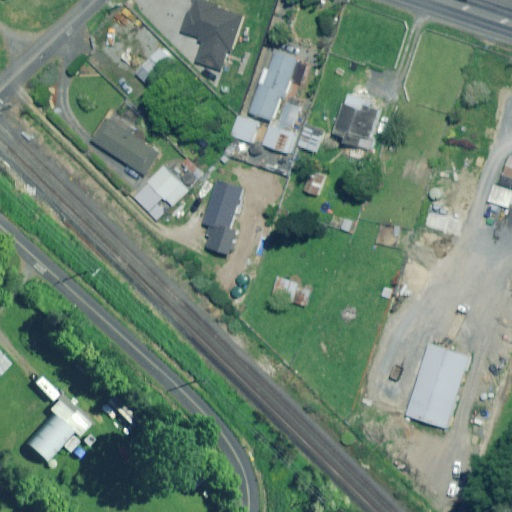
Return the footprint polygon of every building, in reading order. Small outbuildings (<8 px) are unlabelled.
[(250,12),(207,0),(193,0),(184,32),(206,38),(201,59),(226,66),(232,46),(240,48),(250,12)] [(153,59),(171,75),(182,65),(165,48),(153,59)] [(276,121),(284,96),(288,97),(300,59),(277,52),(267,85),(263,83),(253,114),(276,121)] [(171,75),(153,59),(139,73),(156,90),(171,75)] [(375,141),(382,113),(367,109),(369,99),(352,94),(350,104),(347,104),(339,136),(352,139),(350,144),(364,147),(364,148),(377,151),(379,142),(375,141)] [(299,135),(295,134),(304,107),(289,102),(279,128),(273,126),(266,146),(292,155),(299,135)] [(511,158),(508,171),(495,166),(511,117),(511,115),(482,105),(468,143),(456,139),(447,164),(444,172),(437,169),(417,224),(444,233),(460,189),(453,187),(456,177),(479,186),(480,183),(500,190),(500,193),(507,195),(503,208),(511,211),(511,158)] [(261,122),(241,116),(234,136),(255,143),(261,122)] [(109,119),(95,142),(147,175),(161,153),(109,119)] [(432,167),(408,158),(402,176),(426,184),(432,167)] [(166,198),(176,208),(192,192),(182,182),(167,167),(152,182),(136,199),(159,222),(168,213),(159,204),(166,198)] [(301,289),(303,284),(282,276),(275,295),(296,303),(301,289)] [(301,289),(296,303),(309,307),(314,293),(301,289)] [(476,332),(434,321),(413,392),(454,407),(476,332)] [(0,373),(10,363),(0,352),(0,373)] [(127,420),(112,407),(101,420),(117,432),(127,420)] [(73,432),(54,414),(27,444),(46,461),(73,432)] [(90,432),(82,439),(89,447),(97,440),(90,432)] [(73,434),(63,446),(69,452),(80,440),(73,434)] [(69,466),(60,475),(80,495),(89,486),(69,466)] [(222,502),(212,490),(206,496),(189,477),(181,484),(188,492),(179,500),(185,506),(183,507),(186,511),(192,511),(200,505),(206,511),(210,511),(212,511),(221,511),(227,507),(222,502)]
